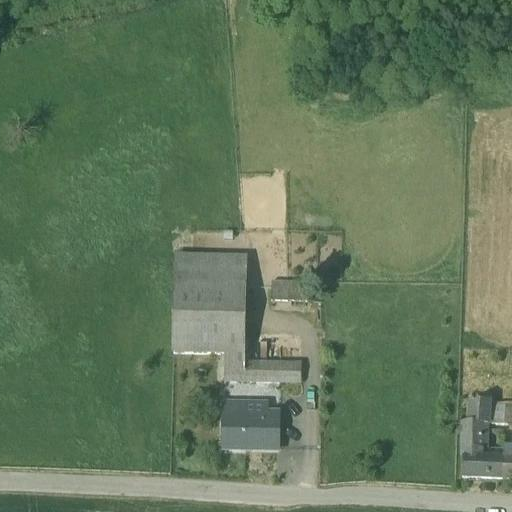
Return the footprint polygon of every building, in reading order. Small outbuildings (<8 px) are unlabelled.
[(243,355),(245,253),(173,251),(171,353),(220,353),(243,355)] [(305,277),(270,277),(270,296),(305,297),(305,277)] [(300,357),(243,355),(220,353),(219,379),(299,383),(300,357)] [(243,401),(222,401),(222,445),(245,446),(245,444),(277,444),(277,410),(243,409),(243,401)] [(489,401),(470,401),(469,424),(482,425),(482,427),(483,427),(488,427),(489,401)] [(511,407),(492,407),(491,426),(511,426),(511,407)] [(469,424),(464,424),(462,479),(502,480),(503,461),(482,460),(483,427),(482,427),(482,425),(469,424)] [(511,449),(504,449),(503,461),(511,461),(511,449)] [(511,461),(503,461),(502,480),(511,480),(511,461)]
